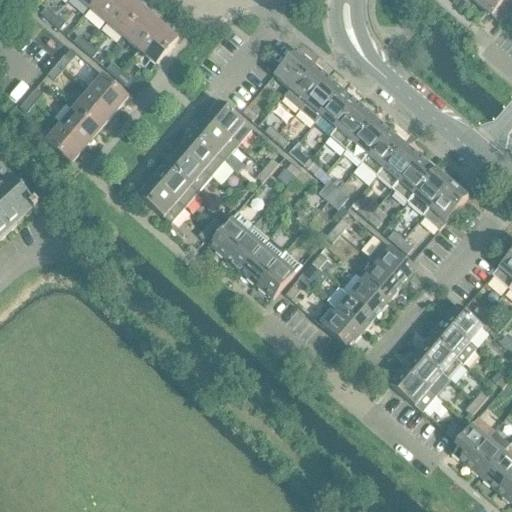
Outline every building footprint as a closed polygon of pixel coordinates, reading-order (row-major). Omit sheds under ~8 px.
[(99,0),(74,0),(89,12),(99,0)] [(127,0),(99,0),(89,12),(105,26),(128,0),(127,0)] [(128,0),(105,26),(122,41),(144,14),(128,0)] [(508,0),(478,0),(474,5),(500,28),(511,14),(511,5),(507,1),(508,0)] [(49,25),(54,19),(45,11),(40,17),(49,25)] [(161,28),(144,14),(122,41),(138,55),(161,28)] [(54,19),(49,25),(59,33),(64,27),(54,19)] [(161,28),(138,55),(155,69),(178,43),(161,28)] [(82,53),(87,48),(78,40),(73,45),(82,53)] [(87,48),(82,53),(92,61),(97,56),(87,48)] [(289,93),(311,68),(294,54),(273,79),(289,93)] [(63,59),(55,68),(61,74),(69,65),(63,59)] [(115,81),(120,75),(111,67),(105,73),(115,81)] [(61,74),(55,68),(47,78),(53,83),(61,74)] [(311,68),(289,93),(283,101),(297,113),(325,81),(311,68)] [(120,75),(115,81),(124,89),(130,83),(120,75)] [(87,96),(113,118),(128,101),(102,79),(87,96)] [(340,94),(325,81),(297,113),(312,127),(340,94)] [(35,92),(27,101),(33,107),(41,97),(35,92)] [(356,107),(340,94),(312,127),(328,140),(356,107)] [(113,118),(87,96),(73,112),(99,135),(113,118)] [(33,107),(27,101),(19,111),(25,116),(33,107)] [(217,106),(204,122),(237,150),(251,134),(217,106)] [(372,121),(356,107),(328,140),(344,154),(372,121)] [(241,117),(250,125),(256,118),(246,110),(241,117)] [(99,135),(73,112),(59,129),(85,151),(99,135)] [(388,135),(372,121),(344,154),(360,168),(388,135)] [(237,150),(204,122),(190,137),(224,166),(237,150)] [(85,151),(59,129),(44,146),(70,168),(85,151)] [(272,143),(277,137),(269,130),(263,136),(272,143)] [(404,148),(388,135),(360,168),(376,181),(404,148)] [(190,137),(177,153),(211,181),(224,166),(190,137)] [(287,145),(277,137),(272,143),(281,151),(287,145)] [(297,147),(288,157),(302,170),(308,163),(300,156),(300,150),(297,147)] [(418,161),(404,148),(376,181),(391,193),(418,161)] [(177,153),(164,168),(198,197),(211,181),(177,153)] [(418,161),(391,193),(406,207),(434,174),(418,161)] [(308,163),(302,170),(312,178),(318,172),(308,163)] [(271,165),(263,174),(268,179),(276,169),(271,165)] [(293,181),(298,175),(290,167),(284,174),(293,181)] [(164,168),(151,184),(185,212),(198,197),(164,168)] [(268,179),(263,174),(255,184),(260,188),(268,179)] [(450,187),(434,174),(406,207),(422,220),(450,187)] [(298,175),(293,181),(303,190),(309,184),(298,175)] [(332,200),(338,193),(329,185),(331,183),(325,178),(319,184),(325,190),(323,192),(332,200)] [(0,243),(32,215),(34,218),(38,214),(11,184),(9,184),(0,191),(0,243)] [(185,212),(151,184),(137,200),(171,228),(185,212)] [(450,187),(422,220),(438,234),(466,202),(450,187)] [(241,190),(232,200),(238,205),(247,195),(241,190)] [(332,200),(323,192),(318,198),(327,206),(332,200)] [(348,201),(338,193),(332,200),(342,208),(348,201)] [(238,205),(232,200),(224,210),(230,215),(238,205)] [(332,200),(327,206),(337,214),(342,208),(332,200)] [(365,224),(371,217),(362,210),(356,216),(365,224)] [(371,217),(365,224),(374,232),(380,225),(385,219),(377,212),(371,217)] [(224,265),(247,238),(254,230),(237,216),(207,250),(224,265)] [(206,231),(212,236),(220,227),(214,222),(206,231)] [(340,223),(332,232),(339,238),(347,229),(340,223)] [(247,238),(224,265),(239,278),(262,251),(269,243),(254,230),(247,238)] [(212,236),(206,231),(198,240),(204,245),(212,236)] [(339,238),(332,232),(325,241),(331,247),(339,238)] [(396,250),(402,244),(392,236),(387,242),(396,250)] [(262,251),(239,278),(254,291),(277,264),(284,257),(284,256),(269,243),(262,251)] [(412,252),(402,244),(396,250),(406,259),(412,252)] [(381,246),(367,262),(374,268),(401,291),(415,275),(381,246)] [(506,292),(511,285),(511,252),(490,278),(506,292)] [(284,257),(277,264),(254,291),(271,305),(300,271),(284,257)] [(310,268),(316,274),(324,265),(318,259),(310,268)] [(316,274),(310,268),(302,277),(308,283),(316,274)] [(374,268),(361,284),(387,307),(401,291),(374,268)] [(387,307),(361,284),(348,299),(374,321),(387,307)] [(291,291),(283,300),(289,305),(297,297),(291,291)] [(374,321),(348,299),(340,292),(327,308),(328,308),(361,337),(374,321)] [(328,308),(313,326),(346,354),(361,337),(328,308)] [(481,322),(486,316),(477,308),(471,314),(481,322)] [(455,309),(441,325),(467,346),(481,330),(455,309)] [(496,324),(486,316),(481,322),(490,330),(496,324)] [(467,346),(441,325),(427,341),(460,369),(462,370),(476,354),(467,346)] [(508,353),(511,348),(511,345),(504,339),(499,345),(508,353)] [(427,341),(415,355),(448,383),(460,369),(427,341)] [(448,383),(415,355),(401,372),(435,401),(449,385),(448,383)] [(511,367),(502,377),(509,383),(511,379),(511,367)] [(435,401),(401,372),(387,388),(421,417),(435,401)] [(509,383),(502,377),(493,387),(501,393),(509,383)] [(470,405),(477,411),(485,402),(478,396),(470,405)] [(477,411),(470,405),(462,415),(469,421),(477,411)] [(448,454),(465,468),(493,435),(477,421),(448,454)] [(451,427),(443,437),(451,443),(459,433),(451,427)] [(493,435),(465,468),(480,482),(509,448),(493,435)] [(511,444),(509,448),(480,482),(496,495),(511,475),(511,444)] [(511,475),(496,495),(511,508),(511,507),(511,475)]
